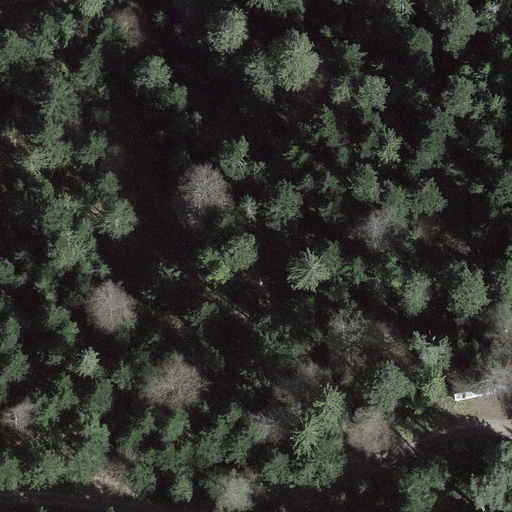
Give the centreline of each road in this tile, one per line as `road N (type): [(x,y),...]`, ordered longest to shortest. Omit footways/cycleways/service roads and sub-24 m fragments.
road 1 (track): [(384,0),(353,25),(278,143),(228,373),(211,392),(20,441),(0,457)]
road 2 (track): [(254,511),(470,428),(511,430)]
road 3 (track): [(0,495),(164,511)]
